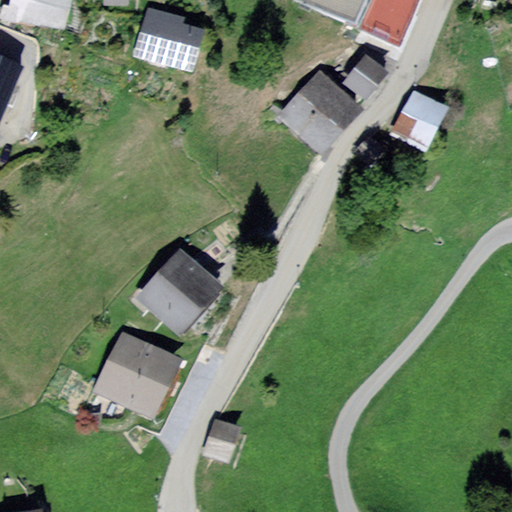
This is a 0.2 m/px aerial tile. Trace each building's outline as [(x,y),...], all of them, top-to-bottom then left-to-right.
[(70,0),(13,0),(11,9),(5,7),(2,18),(17,22),(18,18),(63,29),(70,0)] [(295,0),(359,25),(369,0),(295,0)] [(181,20),(150,11),(137,54),(191,69),(201,33),(179,27),(181,20)] [(381,55),(358,84),(386,106),(409,77),(381,55)] [(0,123),(21,68),(0,59),(0,123)] [(334,71),(294,114),(346,161),(385,118),(334,71)] [(469,106),(430,90),(411,135),(450,151),(469,106)] [(250,290),(196,245),(154,296),(209,340),(250,290)] [(205,362),(135,332),(109,391),(179,421),(205,362)] [(240,464),(249,428),(220,420),(210,457),(240,464)]
